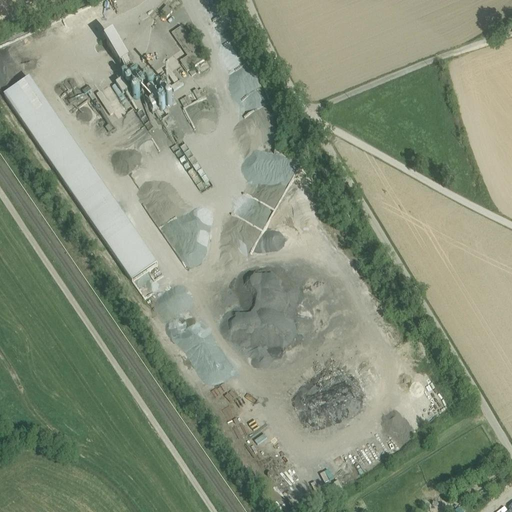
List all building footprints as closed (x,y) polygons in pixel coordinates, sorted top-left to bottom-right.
[(168,9),(162,15),(167,19),(172,14),(168,9)] [(182,29),(172,36),(177,42),(178,41),(186,35),(182,29)] [(205,62),(186,35),(178,41),(191,59),(182,65),(187,74),(205,62)] [(227,72),(241,69),(236,42),(221,45),(227,72)] [(126,59),(115,44),(108,49),(118,64),(126,59)] [(132,81),(124,87),(120,81),(101,94),(123,127),(176,91),(155,58),(129,75),(132,81)] [(129,75),(120,81),(124,87),(132,81),(129,75)] [(158,268),(30,82),(4,99),(132,285),(158,268)] [(196,96),(112,152),(117,159),(199,102),(196,96)] [(174,149),(181,167),(193,163),(186,144),(174,149)] [(416,416),(422,424),(445,408),(439,400),(416,416)]
